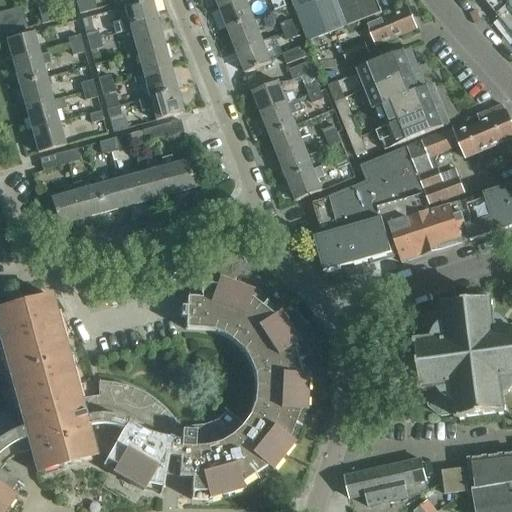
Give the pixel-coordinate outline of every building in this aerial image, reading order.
[(88,11),(84,0),(75,0),(79,13),(88,11)] [(93,0),(84,0),(88,11),(96,9),(93,0)] [(216,0),(220,8),(241,0),(216,0)] [(241,0),(220,8),(229,30),(255,20),(247,0),(241,0)] [(382,14),(377,0),(292,0),(309,43),(358,24),(382,14)] [(511,0),(484,0),(498,17),(511,5),(511,0)] [(124,8),(130,31),(157,23),(151,1),(124,8)] [(511,5),(498,17),(511,35),(511,5)] [(38,9),(42,24),(51,22),(47,6),(38,9)] [(0,13),(0,23),(24,18),(21,8),(0,13)] [(409,8),(384,18),(367,25),(376,45),(393,39),(417,29),(409,8)] [(24,18),(0,23),(0,35),(27,28),(24,18)] [(86,34),(88,43),(100,39),(97,31),(92,32),(88,18),(79,20),(81,29),(84,28),(86,34)] [(79,30),(81,29),(79,20),(68,23),(71,33),(79,30)] [(229,30),(237,52),(264,42),(255,20),(229,30)] [(282,26),(285,33),(296,29),(293,21),(282,26)] [(130,31),(136,53),(163,46),(157,23),(130,31)] [(296,29),(285,33),(288,42),(299,37),(296,29)] [(6,41),(12,63),(39,55),(33,33),(6,41)] [(68,39),(70,47),(83,44),(80,36),(68,39)] [(100,39),(88,43),(91,50),(102,47),(100,39)] [(264,42),(237,52),(246,74),(272,64),(264,42)] [(83,44),(70,47),(72,56),(85,52),(83,44)] [(365,44),(343,53),(347,63),(369,54),(365,44)] [(136,53),(143,76),(170,69),(163,46),(136,53)] [(284,55),(288,65),(307,57),(303,47),(284,55)] [(358,70),(366,90),(413,72),(405,52),(388,59),(358,70)] [(12,63),(19,86),(45,78),(42,65),(50,63),(47,53),(39,55),(12,63)] [(290,71),(294,81),(314,73),(310,63),(290,71)] [(145,85),(149,99),(176,91),(170,69),(143,76),(134,79),(137,88),(145,85)] [(374,110),(382,107),(420,91),(413,72),(366,90),(374,110)] [(98,79),(101,88),(113,84),(110,75),(98,79)] [(19,86),(25,108),(52,101),(45,78),(19,86)] [(80,84),(83,92),(95,89),(93,81),(80,84)] [(333,99),(335,103),(345,98),(344,95),(338,82),(328,86),(333,99)] [(253,94),(262,115),(297,101),(293,92),(284,95),(279,83),(253,94)] [(113,84),(101,88),(103,96),(115,92),(113,84)] [(307,88),(310,97),(321,92),(318,84),(307,88)] [(389,126),(435,108),(427,88),(420,91),(382,107),(389,126)] [(95,89),(83,92),(85,101),(98,97),(95,89)] [(176,91),(149,99),(140,101),(142,110),(151,107),(155,121),(182,114),(176,91)] [(321,92),(310,97),(313,104),(324,100),(321,92)] [(335,103),(343,122),(353,118),(345,98),(335,103)] [(25,108),(31,131),(58,124),(52,101),(25,108)] [(262,115),(270,137),(297,126),(291,113),(300,110),(297,101),(262,115)] [(106,105),(107,110),(119,107),(117,102),(106,105)] [(460,146),(466,160),(511,140),(511,122),(507,112),(503,106),(477,117),(480,123),(455,134),(460,146)] [(119,107),(107,110),(113,132),(125,128),(119,107)] [(389,126),(377,131),(385,151),(416,139),(443,128),(435,108),(389,126)] [(89,115),(91,124),(104,120),(101,112),(89,115)] [(343,122),(351,142),(361,137),(353,118),(343,122)] [(181,121),(153,129),(156,140),(184,132),(181,121)] [(58,124),(31,131),(38,154),(65,146),(58,124)] [(270,137),(279,159),(314,145),(311,135),(302,139),(297,126),(270,137)] [(324,131),(328,140),(339,135),(335,127),(324,131)] [(156,140),(153,129),(143,131),(147,143),(156,140)] [(427,140),(434,157),(460,146),(453,129),(427,140)] [(339,135),(328,140),(331,147),(342,143),(339,135)] [(361,137),(351,142),(357,156),(367,152),(361,137)] [(116,139),(108,141),(111,153),(119,150),(116,139)] [(427,140),(406,149),(418,178),(439,170),(434,157),(427,140)] [(111,153),(108,141),(99,143),(102,155),(111,153)] [(279,159),(288,180),(314,170),(309,157),(318,153),(314,145),(279,159)] [(77,149),(63,153),(66,165),(80,161),(77,149)] [(315,238),(324,274),(369,261),(370,265),(400,257),(387,227),(430,212),(428,208),(430,207),(418,178),(406,149),(361,167),(367,182),(325,199),(326,200),(313,204),(321,236),(315,238)] [(66,165),(63,153),(39,160),(43,172),(66,165)] [(336,161),(339,169),(351,165),(347,157),(336,161)] [(186,162),(163,168),(171,195),(193,188),(186,162)] [(314,170),(288,180),(297,202),(323,192),(317,179),(324,176),(321,167),(314,170)] [(163,168),(141,174),(148,201),(171,195),(163,168)] [(444,184),(439,170),(418,178),(423,191),(444,184)] [(141,174),(118,181),(125,207),(148,201),(141,174)] [(459,178),(444,184),(423,191),(430,207),(465,194),(459,178)] [(118,181),(95,187),(103,214),(125,207),(118,181)] [(511,184),(431,212),(387,227),(400,257),(402,264),(511,227),(511,184)] [(95,187),(73,193),(80,220),(103,214),(95,187)] [(80,220),(73,193),(50,200),(58,226),(80,220)] [(211,332),(217,334),(235,286),(218,280),(217,281),(218,281),(216,286),(201,285),(200,285),(199,301),(198,330),(204,331),(211,332)] [(232,343),(233,344),(265,303),(265,302),(260,307),(249,298),(250,293),(251,294),(251,293),(235,286),(217,334),(222,337),(227,340),(232,343)] [(0,469),(3,465),(9,461),(13,458),(22,452),(30,450),(36,473),(95,457),(94,455),(98,454),(101,454),(105,455),(108,456),(105,462),(106,462),(116,467),(113,472),(112,472),(112,473),(143,491),(144,490),(143,490),(146,485),(160,488),(159,495),(160,495),(164,478),(162,478),(172,430),(173,430),(175,423),(173,423),(166,414),(155,404),(143,396),(129,390),(114,385),(99,384),(99,383),(98,383),(95,402),(81,407),(50,296),(0,309),(0,342),(22,422),(14,425),(8,411),(0,414),(0,469)] [(194,330),(198,330),(199,301),(196,300),(196,299),(195,299),(195,300),(192,300),(192,299),(190,299),(190,300),(187,300),(187,299),(186,299),(185,330),(189,330),(194,330)] [(416,351),(418,350),(422,386),(421,386),(422,392),(427,391),(429,407),(440,416),(455,414),(461,421),(466,421),(505,416),(502,393),(507,391),(510,388),(511,385),(511,331),(510,327),(507,323),(503,321),(498,320),(496,301),(490,302),(490,300),(485,301),(485,302),(451,306),(451,305),(446,305),(446,307),(444,307),(445,312),(428,314),(414,328),(416,345),(416,351)] [(241,352),(245,357),(288,329),(278,314),(277,314),(277,315),(273,318),(261,308),(266,303),(265,303),(233,344),(237,348),(241,352)] [(250,367),(252,373),(303,360),(303,359),(296,361),(292,346),(296,344),(297,344),(298,344),(288,329),(245,357),(248,362),(250,367)] [(254,386),(254,392),(306,394),(307,376),(305,376),(305,377),(300,377),(296,362),(303,360),(252,373),(252,374),(253,374),(254,380),(254,386)] [(253,403),(251,409),(300,428),(300,427),(294,425),(299,411),(304,411),(304,412),(305,412),(306,394),(254,392),(254,398),(253,403)] [(225,412),(282,458),(293,444),(292,443),(288,440),(293,426),(300,429),(300,428),(251,409),(250,410),(248,416),(245,421),(242,425),(225,412)] [(220,418),(217,420),(257,482),(258,481),(254,476),(266,467),(270,470),(270,471),(271,472),(282,458),(225,412),(222,415),(220,418)] [(210,424),(206,425),(225,495),(243,490),(242,489),(240,485),(253,476),(257,482),(217,420),(213,422),(210,424)] [(194,428),(194,432),(191,478),(191,493),(192,493),(207,494),(208,499),(208,500),(225,495),(206,425),(202,426),(197,426),(193,426),(193,427),(194,428)] [(173,432),(173,430),(172,430),(162,478),(164,478),(165,474),(172,474),(178,474),(178,478),(179,478),(179,477),(183,478),(183,479),(184,479),(184,478),(187,478),(187,479),(188,479),(188,478),(191,478),(194,432),(180,432),(180,433),(173,432)] [(442,472),(445,495),(473,492),(476,511),(511,511),(511,454),(469,460),(470,468),(442,472)] [(346,478),(351,500),(367,496),(369,508),(409,499),(406,487),(427,482),(422,461),(346,478)] [(0,508),(3,511),(4,511),(15,498),(14,497),(13,498),(9,494),(15,485),(21,490),(22,489),(0,473),(0,508)] [(436,511),(428,501),(414,511),(436,511)]
